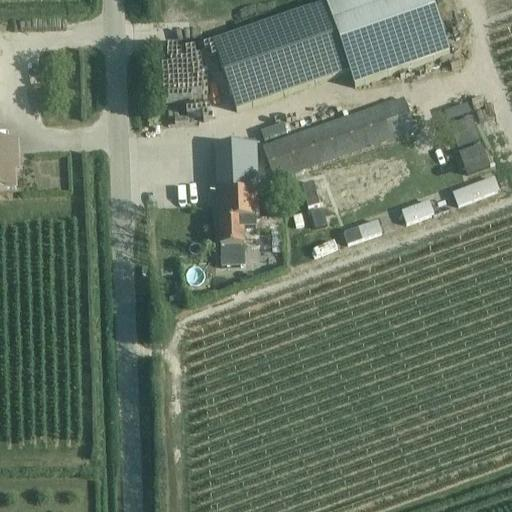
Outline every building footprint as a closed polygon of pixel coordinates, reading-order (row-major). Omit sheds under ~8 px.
[(449,58),(429,0),(344,0),(326,6),(307,13),(212,46),(236,114),(349,75),(354,91),(449,58)] [(45,15),(15,15),(15,24),(45,23),(45,15)] [(380,111),(262,151),(273,182),(390,141),(415,133),(405,102),(380,111)] [(0,191),(14,191),(14,173),(18,173),(16,144),(0,144),(0,191)] [(255,146),(216,148),(218,210),(220,250),(221,270),(245,269),(244,249),(243,233),(258,233),(258,221),(259,221),(255,146)] [(259,221),(258,221),(258,233),(272,232),(273,257),(285,256),(284,220),(259,221)]
